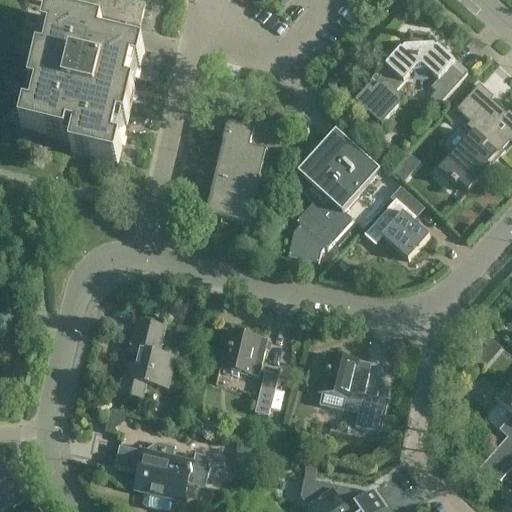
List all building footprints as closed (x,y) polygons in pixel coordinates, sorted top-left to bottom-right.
[(48,18),(21,131),(21,132),(74,144),(72,156),(117,167),(143,53),(120,47),(125,27),(139,30),(145,6),(117,0),(12,0),(12,1),(94,20),(92,28),(48,18)] [(440,107),(467,76),(465,75),(462,80),(447,66),(451,61),(437,49),(436,50),(432,47),(404,50),(401,52),(400,52),(355,103),(381,127),(404,101),(396,94),(414,74),(426,73),(437,82),(431,90),(436,94),(431,100),(440,107)] [(479,86),(456,112),(470,124),(467,128),(474,134),(440,173),(456,188),(458,185),(469,194),(505,154),(502,152),(510,143),(511,144),(511,115),(508,112),(506,115),(491,102),(494,99),(479,86)] [(222,150),(217,169),(206,219),(248,229),(264,160),(265,160),(267,152),(285,156),(291,131),(259,123),(256,134),(226,127),(221,150),(222,150)] [(294,234),(289,257),(319,265),(322,252),(325,248),(328,250),(354,221),(349,215),(383,178),(336,136),(299,178),(309,187),(303,194),(314,204),(297,223),(301,226),(294,234)] [(416,220),(396,202),(366,235),(378,246),(383,240),(409,263),(430,240),(413,224),(416,220)] [(138,323),(130,354),(139,356),(136,367),(128,365),(121,395),(143,400),(146,387),(168,392),(175,361),(159,357),(166,329),(138,323)] [(259,380),(268,342),(229,333),(220,371),(259,380)] [(327,356),(318,394),(323,395),(320,407),(344,413),(347,401),(349,402),(361,405),(363,396),(365,397),(370,375),(365,374),(367,365),(327,356)] [(269,419),(279,377),(265,374),(255,416),(269,419)] [(511,392),(508,389),(496,402),(511,417),(511,418),(499,433),(508,440),(511,443),(511,392)] [(361,405),(355,429),(369,432),(377,399),(365,397),(363,396),(361,405)] [(511,443),(508,440),(500,448),(511,459),(511,443)] [(204,489),(210,468),(208,467),(209,464),(205,457),(195,455),(193,464),(172,460),(175,448),(157,444),(145,451),(145,453),(119,447),(114,468),(140,474),(138,480),(144,491),(152,493),(154,485),(163,487),(160,497),(173,500),(185,493),(187,485),(204,489)] [(245,471),(256,449),(242,446),(240,451),(235,450),(235,455),(237,464),(245,471)] [(511,459),(500,448),(491,458),(509,474),(511,470),(511,459)] [(491,458),(484,467),(502,483),(509,474),(491,458)] [(0,511),(0,497),(3,496),(6,500),(20,490),(1,463),(0,463),(0,511)] [(484,467),(475,476),(493,492),(502,483),(484,467)] [(304,482),(300,499),(309,511),(383,511),(386,511),(373,493),(358,503),(349,491),(304,482)]
